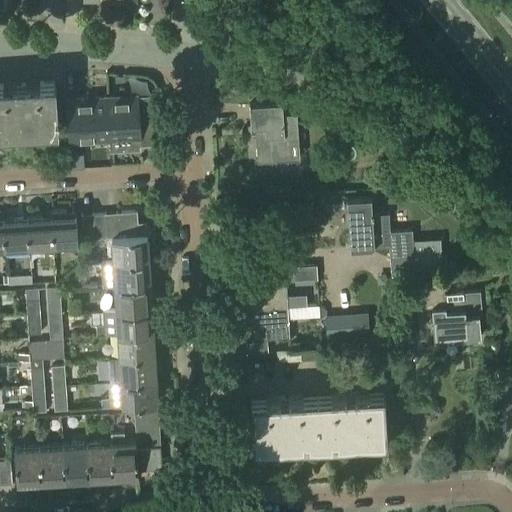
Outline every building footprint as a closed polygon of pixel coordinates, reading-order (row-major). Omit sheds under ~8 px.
[(261,0),(248,0),(249,8),(262,7),(261,0)] [(55,81),(0,84),(0,132),(59,129),(55,81)] [(156,116),(138,117),(137,94),(107,96),(109,134),(110,152),(142,150),(142,146),(158,145),(156,116)] [(66,99),(67,111),(69,142),(80,141),(80,136),(109,134),(107,96),(66,99)] [(282,100),(249,102),(251,136),(255,135),(257,159),(277,158),(276,154),(292,153),(290,138),(298,137),(296,105),(282,106),(282,100)] [(0,199),(16,199),(16,188),(0,188),(0,199)] [(371,196),(347,197),(350,248),(389,245),(390,270),(440,266),(438,237),(412,239),(412,228),(389,230),(388,213),(372,214),(371,196)] [(116,212),(106,212),(107,236),(112,236),(114,261),(149,259),(148,236),(151,236),(150,225),(138,225),(137,211),(117,212),(116,212)] [(106,212),(94,213),(95,237),(107,236),(106,212)] [(94,213),(81,214),(83,238),(95,237),(94,213)] [(76,214),(51,216),(53,244),(78,243),(76,214)] [(51,216),(27,217),(29,246),(53,244),(51,216)] [(27,217),(3,219),(5,247),(29,246),(27,217)] [(53,266),(53,249),(40,250),(40,266),(53,266)] [(114,271),(102,272),(103,286),(115,285),(151,283),(149,259),(114,261),(114,271)] [(316,265),(294,266),(295,280),(317,278),(316,265)] [(31,274),(7,275),(8,283),(32,282),(31,274)] [(285,276),(242,278),(244,308),(287,306),(285,276)] [(443,281),(417,283),(419,307),(431,306),(433,340),(480,336),(478,313),(482,313),(480,290),(444,293),(443,281)] [(151,283),(115,285),(117,309),(152,307),(151,283)] [(59,286),(47,286),(47,298),(60,297),(59,286)] [(38,287),(25,288),(26,299),(39,298),(38,287)] [(60,297),(47,298),(48,309),(61,308),(60,297)] [(39,298),(26,299),(27,310),(40,310),(39,298)] [(287,306),(244,308),(247,351),(268,349),(267,337),(289,336),(287,306)] [(159,321),(153,322),(152,307),(117,309),(104,310),(105,324),(97,325),(97,335),(118,333),(154,331),(159,331),(159,321)] [(61,308),(48,309),(49,320),(62,320),(61,308)] [(40,310),(27,310),(28,322),(40,321),(40,310)] [(353,315),(354,335),(368,334),(366,314),(353,315)] [(62,320),(49,320),(49,331),(62,331),(62,320)] [(40,321),(28,322),(28,333),(41,332),(40,321)] [(154,331),(118,333),(120,357),(155,355),(154,331)] [(54,339),(46,340),(47,357),(55,357),(54,339)] [(63,339),(54,339),(55,357),(64,356),(63,339)] [(38,340),(29,341),(29,352),(30,358),(39,358),(38,340)] [(46,340),(38,340),(39,358),(47,357),(46,340)] [(322,345),(300,347),(300,359),(322,357),(322,345)] [(120,357),(109,357),(111,382),(157,379),(155,355),(120,357)] [(65,364),(52,365),(53,376),(66,375),(65,364)] [(43,365),(30,366),(31,378),(44,376),(43,365)] [(511,373),(498,375),(500,407),(511,411),(511,373)] [(66,375),(53,376),(53,387),(66,386),(66,375)] [(44,376),(31,378),(32,389),(45,388),(44,376)] [(110,397),(102,397),(102,407),(158,403),(157,379),(111,382),(109,382),(110,397)] [(66,386),(53,387),(54,399),(67,398),(66,386)] [(0,413),(11,413),(11,388),(0,388),(0,413)] [(45,388),(32,389),(33,400),(46,399),(45,388)] [(384,390),(250,398),(253,446),(387,438),(384,390)] [(67,398),(54,399),(55,410),(68,409),(67,398)] [(46,399),(33,400),(33,408),(33,412),(47,411),(46,399)] [(33,400),(21,401),(22,408),(33,408),(33,400)] [(159,409),(135,410),(135,422),(159,421),(159,409)] [(159,421),(135,422),(136,434),(160,433),(159,421)] [(124,430),(111,431),(112,440),(114,476),(114,480),(123,479),(123,481),(139,480),(139,469),(162,467),(161,445),(160,433),(136,434),(136,439),(125,439),(124,430)] [(112,440),(87,442),(90,477),(114,476),(112,440)] [(87,442),(64,443),(66,479),(90,477),(87,442)] [(64,443),(39,445),(42,480),(66,479),(64,443)] [(39,445),(15,446),(17,482),(42,480),(39,445)] [(10,459),(0,459),(0,483),(12,482),(10,459)]
